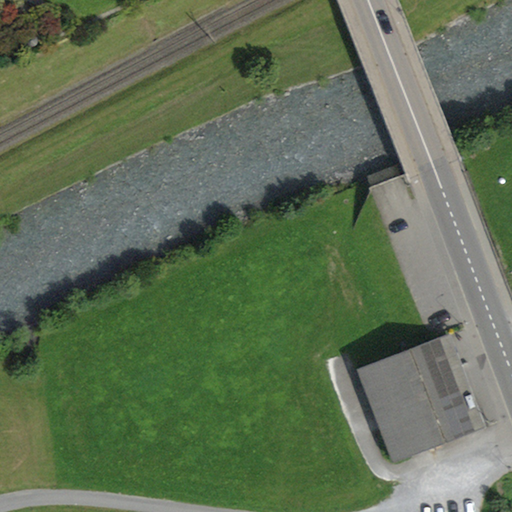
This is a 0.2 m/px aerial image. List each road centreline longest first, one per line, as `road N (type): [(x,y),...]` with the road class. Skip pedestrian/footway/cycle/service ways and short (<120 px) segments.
road 1 (primary): [(367,0),(511,375)]
road 2 (unclassified): [(0,500),(79,494),(207,511)]
